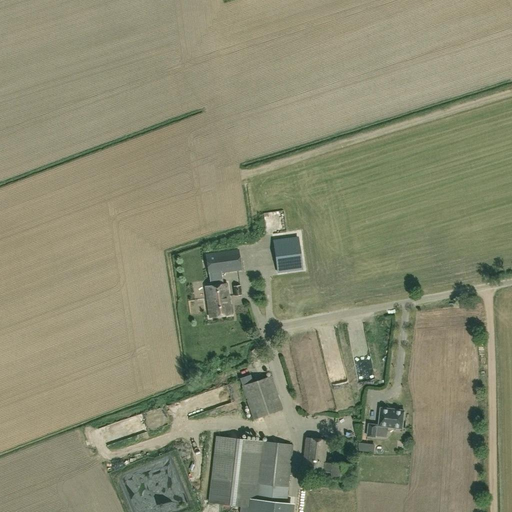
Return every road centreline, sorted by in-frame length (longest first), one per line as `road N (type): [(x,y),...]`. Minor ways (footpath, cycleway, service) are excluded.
road 1 (unclassified): [(270,328),(511,282)]
road 2 (track): [(485,288),(493,511)]
